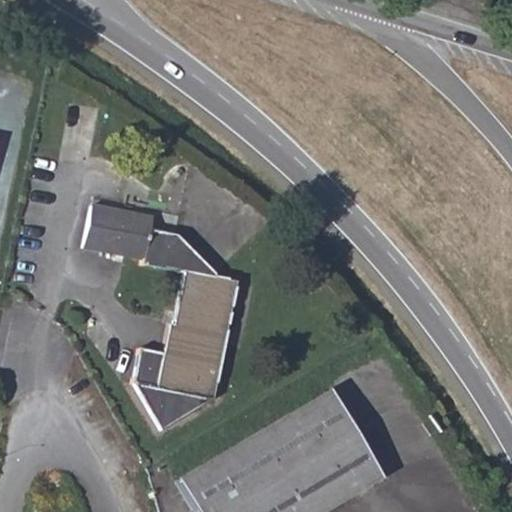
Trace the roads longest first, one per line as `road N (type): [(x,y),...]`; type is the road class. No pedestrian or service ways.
road 1 (secondary): [(75,0),(180,63),(303,157),(401,267),(511,450)]
road 2 (unclassified): [(102,511),(45,400),(7,511)]
road 3 (secondary): [(511,159),(464,103),(354,5)]
road 4 (secondary): [(511,57),(354,5)]
